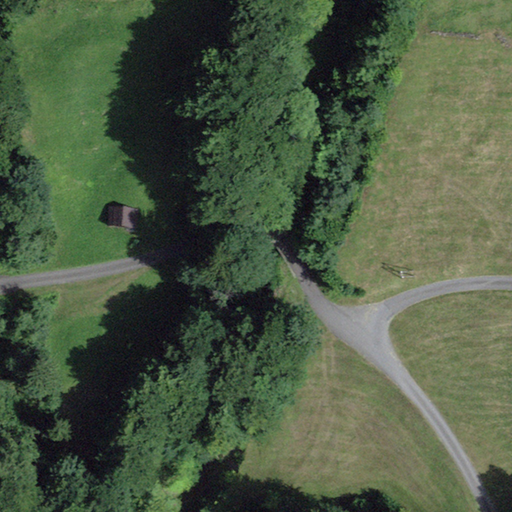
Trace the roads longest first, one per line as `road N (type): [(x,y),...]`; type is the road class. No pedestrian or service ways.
road 1 (track): [(0,281),(84,272),(256,225),(278,234),(324,309),(377,327)]
road 2 (unclassified): [(511,281),(430,289),(383,311),(377,327),(386,356),(440,425),(490,511)]
